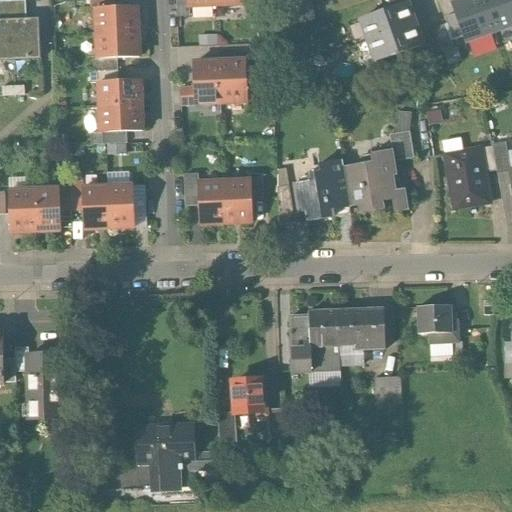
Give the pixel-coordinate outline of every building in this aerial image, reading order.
[(87,0),(88,11),(95,11),(112,10),(111,0),(87,0)] [(188,0),(176,0),(177,17),(189,17),(189,9),(188,0)] [(188,0),(189,9),(216,8),(215,0),(188,0)] [(480,0),(468,0),(452,6),(456,15),(464,38),(466,44),(493,35),(480,0)] [(480,0),(493,35),(511,27),(511,5),(510,0),(480,0)] [(14,62),(41,61),(39,23),(26,24),(25,2),(12,3),(14,62)] [(0,62),(14,62),(12,3),(0,3),(0,62)] [(407,4),(360,21),(368,42),(415,26),(407,4)] [(95,11),(96,36),(138,34),(137,9),(112,10),(95,11)] [(456,15),(445,19),(452,42),(464,38),(456,15)] [(415,26),(368,42),(375,64),(422,47),(415,26)] [(453,49),(445,26),(433,30),(441,53),(453,49)] [(139,59),(138,34),(96,36),(98,61),(117,60),(139,59)] [(93,61),(93,73),(118,72),(117,60),(98,61),(93,61)] [(246,62),(218,64),(220,105),(247,104),(246,62)] [(195,106),(220,105),(218,64),(193,65),(194,90),(195,106)] [(90,85),(99,85),(118,84),(118,72),(93,73),(90,73),(90,85)] [(99,85),(100,110),(141,108),(140,83),(118,84),(99,85)] [(24,89),(2,89),(2,98),(24,98),(24,89)] [(194,90),(180,91),(181,107),(195,106),(194,90)] [(142,133),(141,108),(100,110),(101,135),(126,133),(142,133)] [(438,113),(426,114),(427,122),(439,120),(438,113)] [(397,114),(396,136),(410,134),(411,115),(397,114)] [(127,145),(126,133),(101,135),(90,135),(91,147),(106,146),(127,145)] [(389,137),(392,153),(393,153),(395,164),(414,161),(410,134),(396,136),(389,137)] [(460,142),(443,145),(445,157),(454,211),(490,205),(485,174),(480,151),(463,154),(460,142)] [(127,156),(127,145),(106,146),(106,157),(127,156)] [(496,172),(497,177),(509,175),(509,173),(511,173),(507,154),(506,145),(492,147),(492,149),(496,172)] [(485,174),(496,172),(492,149),(480,151),(485,174)] [(372,165),(342,169),(348,207),(357,205),(358,216),(384,211),(383,204),(392,203),(394,215),(409,213),(405,191),(396,193),(393,179),(397,178),(395,164),(393,153),(392,153),(371,156),(372,165)] [(293,186),(298,215),(305,214),(307,224),(334,220),(333,213),(349,210),(348,207),(342,169),(341,163),(319,167),(319,173),(308,175),(310,184),(293,186)] [(277,172),(278,228),(295,225),(286,171),(277,172)] [(251,177),(251,183),(252,201),(263,200),(262,176),(251,177)] [(185,209),(199,208),(199,185),(198,177),(184,177),(185,209)] [(251,183),(223,184),(225,226),(252,224),(252,201),(251,183)] [(70,184),(71,191),(72,213),(84,212),(83,190),(82,184),(70,184)] [(200,227),(225,226),(223,184),(199,185),(199,208),(200,227)] [(133,188),(108,189),(109,231),(134,229),(133,188)] [(85,232),(109,231),(108,189),(83,190),(84,212),(85,232)] [(59,191),(34,192),(36,234),(61,233),(60,214),(59,191)] [(59,191),(60,214),(72,213),(71,191),(59,191)] [(11,235),(36,234),(34,192),(9,193),(11,235)] [(493,303),(483,303),(483,317),(493,317),(493,303)] [(457,323),(451,324),(451,308),(417,309),(418,337),(429,336),(430,346),(458,344),(457,323)] [(384,312),(338,313),(339,349),(360,348),(361,353),(385,352),(384,312)] [(335,349),(339,349),(338,313),(308,315),(308,319),(310,350),(335,349)] [(292,351),(310,350),(308,319),(290,320),(292,351)] [(311,374),(309,374),(309,388),(341,387),(340,368),(361,367),(361,353),(360,348),(339,349),(335,349),(310,350),(311,374)] [(15,350),(15,360),(16,374),(28,374),(28,358),(29,358),(29,349),(15,350)] [(310,350),(292,351),(292,375),(309,374),(311,374),(310,350)] [(60,357),(29,358),(28,358),(28,374),(29,422),(61,421),(60,357)] [(16,374),(15,360),(3,360),(4,385),(16,384),(16,374)] [(400,380),(374,380),(375,406),(401,405),(400,380)] [(234,414),(234,416),(256,414),(257,419),(267,419),(268,419),(267,412),(266,383),(233,385),(234,414)] [(281,411),(267,412),(268,419),(267,419),(268,442),(283,441),(281,411)] [(401,413),(391,414),(391,432),(401,431),(401,413)] [(219,457),(220,457),(237,456),(234,416),(234,414),(217,416),(219,456),(219,457)] [(193,428),(136,430),(137,467),(152,466),(153,492),(180,490),(179,465),(194,464),(194,457),(193,428)] [(377,435),(365,436),(366,452),(378,451),(377,435)] [(219,456),(194,457),(194,464),(179,465),(180,490),(189,490),(188,473),(221,472),(220,457),(219,457),(219,456)]
